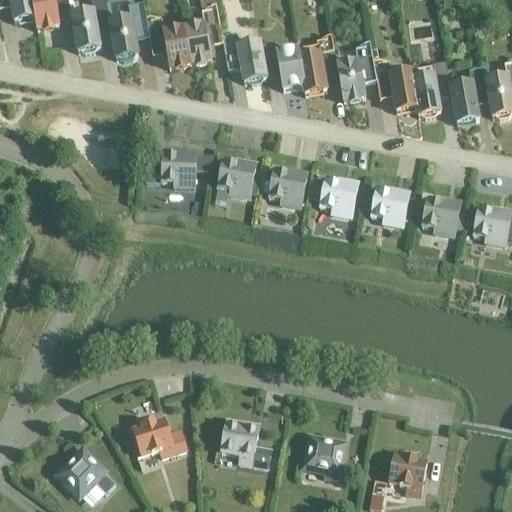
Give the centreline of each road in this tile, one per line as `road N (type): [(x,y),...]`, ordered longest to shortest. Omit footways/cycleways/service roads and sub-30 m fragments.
road 1 (unclassified): [(0,75),(511,172)]
road 2 (unclassified): [(1,451),(86,393),(182,368),(441,419)]
road 3 (unclassified): [(1,451),(84,267),(90,229),(72,186),(0,145)]
